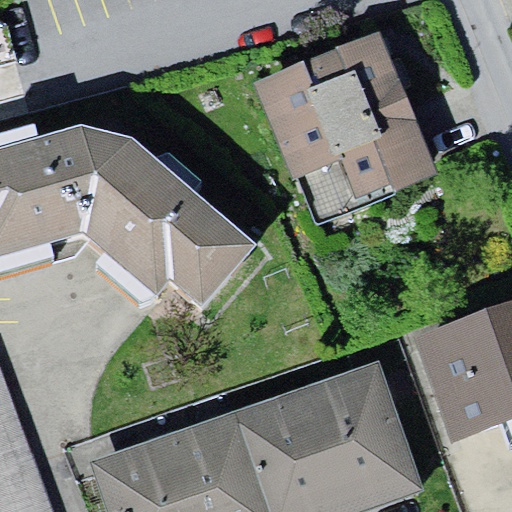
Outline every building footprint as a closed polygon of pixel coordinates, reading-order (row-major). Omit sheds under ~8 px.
[(381,35),(247,86),(301,225),(435,174),(381,35)] [(88,138),(0,157),(0,270),(95,250),(208,342),(277,259),(149,155),(88,138)] [(511,310),(426,337),(458,441),(511,424),(511,310)] [(385,362),(99,459),(116,511),(368,511),(429,491),(385,362)] [(0,511),(52,511),(0,367),(0,511)]
